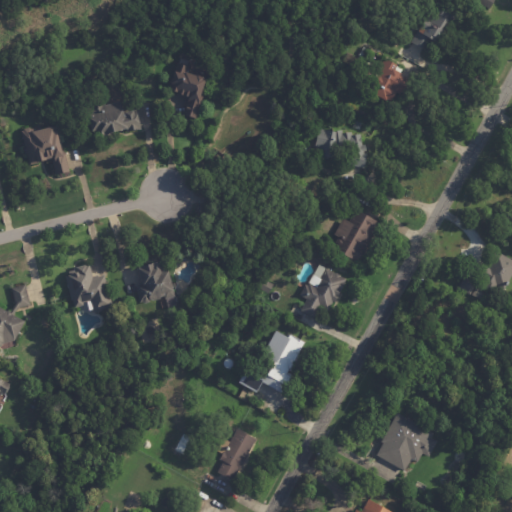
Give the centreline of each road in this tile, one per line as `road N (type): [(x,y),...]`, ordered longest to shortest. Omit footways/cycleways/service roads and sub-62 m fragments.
road 1 (residential): [(511,75),(268,511)]
road 2 (residential): [(0,237),(163,194)]
